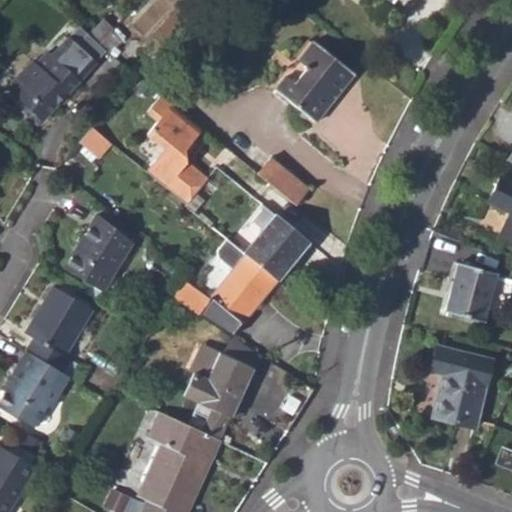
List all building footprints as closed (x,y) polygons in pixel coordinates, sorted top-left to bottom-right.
[(89,34),(101,45),(112,32),(115,29),(103,18),(89,34)] [(121,40),(112,32),(101,45),(110,53),(121,40)] [(275,90),(315,122),(353,73),(313,41),(275,90)] [(23,108),(41,124),(81,79),(50,52),(39,65),(34,60),(10,88),(27,103),(23,108)] [(206,178),(186,161),(185,148),(202,128),(159,93),(145,109),(155,117),(144,130),(164,147),(165,155),(155,156),(144,169),(185,203),(206,178)] [(98,157),(110,141),(90,124),(77,139),(98,157)] [(269,157),(257,172),(295,204),(308,188),(269,157)] [(496,237),(511,244),(511,183),(498,176),(485,203),(507,214),(496,237)] [(66,265),(103,286),(132,236),(99,210),(66,265)] [(277,214),(245,254),(276,280),(309,240),(277,214)] [(242,321),(276,280),(245,254),(228,239),(218,252),(221,258),(234,269),(212,296),(198,313),(221,328),(233,314),(242,321)] [(442,311),(481,322),(493,273),(455,264),(442,311)] [(37,332),(29,346),(65,367),(71,356),(65,352),(92,305),(54,283),(27,327),(37,332)] [(242,321),(233,314),(221,328),(230,335),(242,321)] [(54,405),(73,373),(65,367),(29,346),(12,376),(16,379),(2,403),(38,425),(51,402),(54,405)] [(431,417),(472,427),(488,360),(433,348),(427,372),(440,375),(431,417)] [(209,408),(199,431),(218,440),(251,368),(218,353),(206,377),(193,371),(182,395),(209,408)] [(211,456),(218,440),(199,431),(158,412),(158,411),(148,437),(159,442),(137,495),(145,500),(140,511),(183,511),(205,467),(202,464),(207,455),(211,456)] [(0,511),(7,511),(37,462),(0,439),(0,511)] [(492,465),(511,472),(511,468),(511,452),(498,447),(492,465)]
